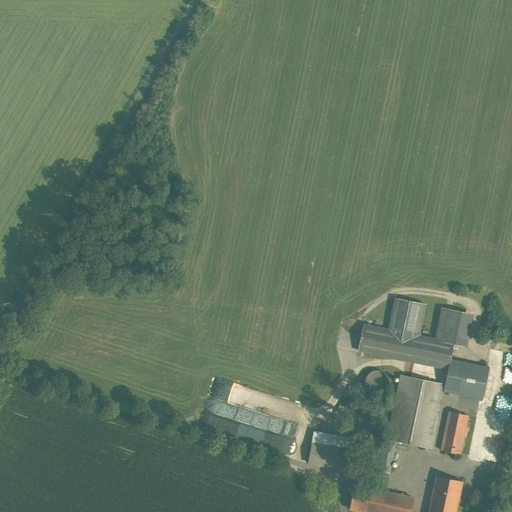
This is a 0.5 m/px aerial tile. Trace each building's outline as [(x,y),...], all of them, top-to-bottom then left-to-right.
[(425,305),(396,298),(389,330),(364,325),(359,350),(448,368),(450,359),(453,344),(435,340),(418,336),(425,305)] [(442,310),(435,340),(453,344),(465,346),(471,316),(442,310)] [(443,390),(481,398),(487,368),(450,359),(448,368),(445,384),(443,390)] [(379,371),(375,371),(371,372),(368,374),(366,378),(365,382),(365,386),(367,390),(370,392),(374,394),(378,395),(382,393),(385,391),(387,389),(388,386),(389,382),(388,379),(387,376),(385,374),(382,372),(379,371)] [(395,441),(431,449),(443,390),(445,384),(400,375),(387,439),(395,441)] [(468,415),(449,411),(441,451),(460,455),(468,415)] [(354,438),(314,431),(308,463),(349,470),(354,438)] [(389,473),(395,441),(387,439),(381,438),(374,470),(389,473)] [(456,511),(463,482),(436,476),(428,511),(456,511)] [(410,511),(413,498),(355,486),(350,509),(363,511),(410,511)]
